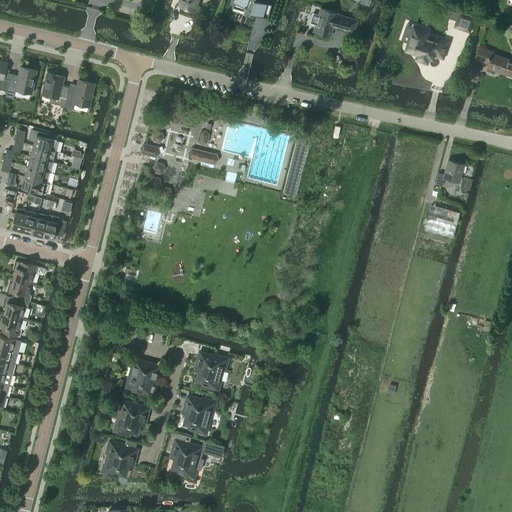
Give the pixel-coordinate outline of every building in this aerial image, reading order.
[(180,0),(179,5),(194,10),(197,0),(180,0)] [(234,0),(233,7),(244,10),(243,12),(250,14),(251,12),(267,18),(272,4),(271,4),(271,3),(261,0),(260,0),(261,1),(258,0),(234,0)] [(357,20),(337,14),(337,13),(320,7),(318,16),(312,14),(310,23),(315,24),(313,31),(330,36),(333,27),(353,34),(357,20)] [(452,10),(449,18),(457,21),(455,26),(469,31),(473,18),(452,10)] [(414,27),(407,49),(418,53),(417,57),(426,61),(428,56),(432,57),(433,54),(440,57),(443,49),(445,49),(448,42),(426,34),(427,31),(414,27)] [(511,60),(492,54),(493,51),(479,46),(475,59),(488,63),(487,68),(511,76),(511,60)] [(0,89),(6,91),(9,79),(3,78),(7,64),(0,62),(0,89)] [(31,93),(36,70),(20,67),(17,81),(9,79),(6,91),(5,97),(13,99),(15,90),(31,93)] [(65,106),(69,87),(61,85),(63,76),(48,73),(43,95),(50,97),(49,100),(51,103),(65,106)] [(89,106),(94,83),(78,80),(75,95),(68,93),(64,108),(72,110),(74,103),(89,106)] [(175,112),(170,117),(172,122),(178,124),(182,120),(181,114),(175,112)] [(160,117),(156,121),(157,127),(163,129),(167,124),(166,118),(160,117)] [(55,151),(58,140),(46,137),(47,134),(31,130),(29,139),(34,141),(33,145),(55,151)] [(156,131),(152,135),(154,141),(159,143),(164,138),(162,133),(156,131)] [(201,144),(206,143),(208,134),(205,131),(200,132),(198,141),(201,144)] [(145,144),(141,148),(142,154),(143,154),(151,156),(155,157),(160,153),(158,147),(153,146),(146,144),(145,144)] [(52,161),(55,151),(33,145),(30,155),(52,161)] [(214,164),(214,163),(218,160),(216,155),(216,154),(191,148),(191,149),(188,152),(189,157),(189,158),(214,164)] [(50,172),(52,161),(30,155),(27,166),(50,172)] [(459,182),(464,164),(448,160),(444,175),(438,173),(435,184),(442,186),(444,178),(459,182)] [(157,162),(153,167),(154,171),(155,172),(161,174),(165,170),(163,164),(157,162)] [(47,182),(50,172),(27,166),(25,176),(47,182)] [(46,194),(48,183),(47,183),(47,182),(25,176),(22,187),(46,194)] [(154,177),(150,181),(151,187),(157,189),(161,184),(160,178),(154,177)] [(164,187),(160,192),(162,197),(168,199),(172,195),(170,189),(164,187)] [(459,213),(431,205),(424,229),(452,237),(459,213)] [(11,227),(22,230),(26,214),(27,211),(16,208),(11,227)] [(22,230),(32,233),(36,217),(37,214),(27,211),(26,214),(22,230)] [(42,236),(47,220),(48,215),(38,212),(37,214),(36,217),(32,233),(42,236)] [(48,214),(48,215),(47,220),(42,236),(49,238),(53,239),(55,234),(62,236),(66,220),(59,218),(59,217),(48,214)] [(44,273),(45,268),(16,260),(14,267),(16,267),(13,278),(35,284),(36,283),(32,282),(35,272),(42,274),(44,273)] [(35,286),(35,284),(13,278),(10,289),(8,288),(6,295),(29,301),(31,294),(29,294),(31,284),(35,286)] [(27,308),(29,301),(6,295),(4,301),(7,302),(4,313),(26,319),(26,317),(23,316),(25,307),(27,308)] [(26,320),(26,319),(4,313),(1,323),(0,323),(0,330),(20,336),(22,329),(19,328),(22,319),(26,320)] [(492,333),(494,323),(484,321),(482,331),(492,333)] [(0,347),(18,352),(21,341),(0,334),(0,347)] [(0,358),(15,363),(18,352),(0,347),(0,358)] [(213,355),(199,352),(196,364),(198,365),(197,370),(198,371),(196,380),(203,382),(202,385),(218,390),(220,380),(219,380),(222,370),(224,371),(227,359),(213,355)] [(0,370),(12,374),(15,363),(0,358),(0,370)] [(157,378),(160,366),(147,362),(134,358),(131,368),(132,369),(126,388),(141,392),(142,389),(149,391),(151,382),(153,383),(154,378),(157,378)] [(0,382),(9,385),(12,374),(0,370),(0,382)] [(0,394),(6,396),(9,385),(0,382),(0,394)] [(201,399),(187,395),(184,408),(186,409),(185,414),(186,414),(184,423),(191,425),(190,429),(206,433),(208,424),(207,424),(210,414),(212,415),(215,402),(201,398),(201,399)] [(145,420),(148,408),(135,404),(122,400),(120,411),(115,430),(129,434),(130,431),(137,433),(139,424),(141,425),(142,420),(145,420)] [(200,458),(201,452),(221,457),(224,446),(203,440),(202,446),(189,442),(188,443),(175,439),(171,452),(174,453),(172,458),(174,458),(171,467),(178,469),(177,473),(193,477),(196,468),(200,469),(203,459),(200,458)] [(133,462),(137,449),(123,445),(109,441),(106,453),(108,454),(105,463),(104,463),(101,472),(117,477),(118,473),(125,475),(128,466),(129,466),(131,461),(133,462)]
